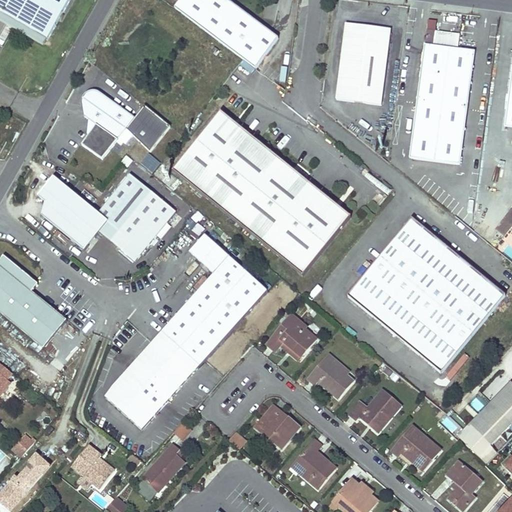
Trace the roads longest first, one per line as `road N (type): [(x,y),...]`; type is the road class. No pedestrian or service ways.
road 1 (unknown): [(465,359),(445,382),(428,376),(342,303),(339,281),(413,189),(511,282)]
road 2 (unclassified): [(0,188),(106,0)]
road 3 (residential): [(428,511),(272,379)]
road 4 (unknown): [(108,307),(74,415),(109,450)]
road 5 (residential): [(108,307),(0,218)]
road 6 (residential): [(272,379),(250,358),(213,406),(223,421),(246,406)]
road 7 (unknown): [(108,307),(136,298),(196,219)]
